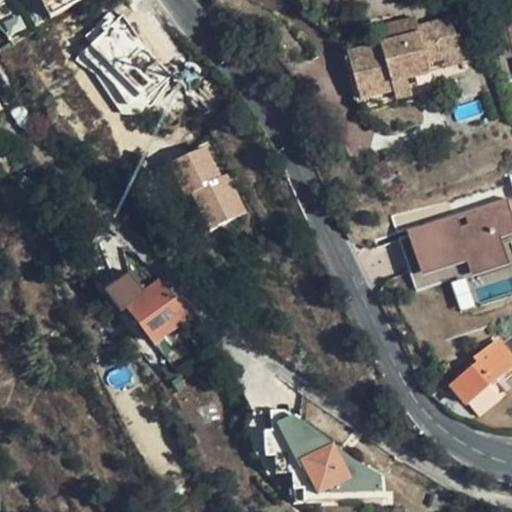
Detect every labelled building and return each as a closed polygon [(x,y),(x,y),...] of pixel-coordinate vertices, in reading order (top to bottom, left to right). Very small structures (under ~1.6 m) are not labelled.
[(41,0),(51,16),(78,0),(41,0)] [(434,62),(468,53),(457,15),(423,25),(426,38),(390,49),(352,60),(365,107),(402,95),(400,86),(414,82),(438,75),(434,62)] [(426,38),(423,25),(421,17),(383,28),(390,49),(426,38)] [(471,65),(468,53),(434,62),(438,75),(471,65)] [(0,97),(10,91),(0,73),(0,97)] [(402,95),(365,107),(369,117),(419,102),(414,82),(400,86),(402,95)] [(242,215),(224,176),(218,179),(202,147),(166,165),(181,197),(186,194),(206,234),(242,215)] [(511,229),(511,212),(507,198),(474,209),(479,224),(458,230),(454,219),(413,233),(425,270),(472,255),(477,270),(503,262),(495,236),(511,229)] [(425,270),(413,233),(398,238),(416,290),(477,270),(472,255),(425,270)] [(477,270),(479,276),(505,267),(503,262),(477,270)] [(130,276),(105,294),(120,314),(128,308),(156,344),(186,320),(159,285),(144,294),(130,276)] [(500,348),(511,337),(511,331),(511,330),(496,343),(476,359),(480,364),(500,348)] [(457,393),(467,404),(511,365),(511,337),(500,348),(480,364),(457,384),(461,389),(457,393)] [(272,420),(290,419),(280,412),(271,413),(272,420)] [(383,478),(356,460),(334,462),(332,446),(290,419),(272,420),(273,433),(275,453),(291,452),(293,470),(294,488),(305,487),(307,502),(384,497),(383,478)] [(275,453),(273,433),(263,434),(265,453),(275,453)] [(334,462),(356,460),(332,446),(334,462)] [(277,471),(293,470),(291,452),(275,453),(277,471)]
